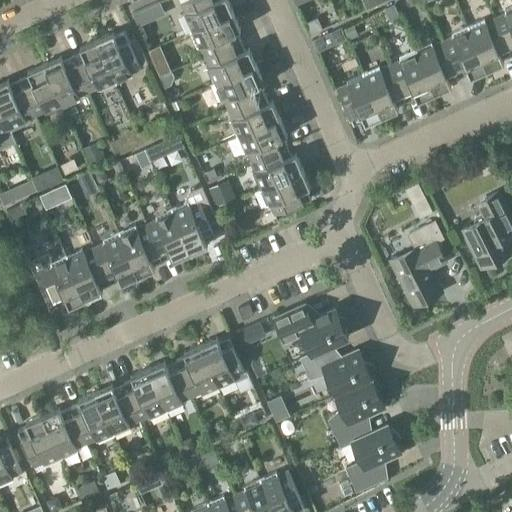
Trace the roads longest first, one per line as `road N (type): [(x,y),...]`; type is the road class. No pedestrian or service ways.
road 1 (residential): [(0,387),(342,238)]
road 2 (residential): [(353,171),(274,0)]
road 3 (residential): [(455,346),(417,355),(397,349),(342,238)]
road 4 (residential): [(511,98),(353,171)]
road 5 (unclassified): [(456,485),(455,346)]
